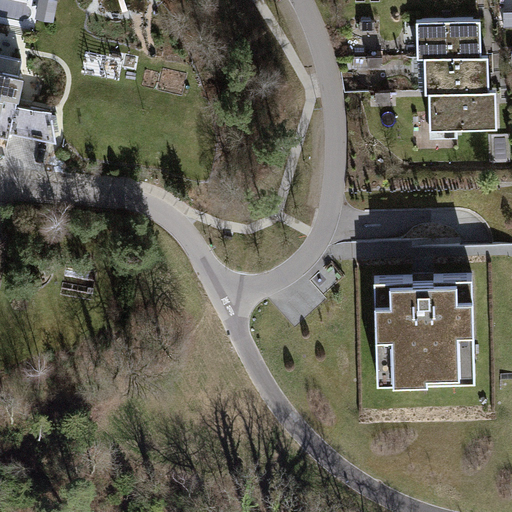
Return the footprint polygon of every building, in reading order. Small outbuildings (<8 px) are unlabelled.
[(54,0),(34,0),(32,19),(52,22),(54,0)] [(482,17),(420,19),(421,55),(428,55),(483,53),(482,17)] [(483,53),(428,55),(429,90),(433,90),(491,88),(490,53),(483,53)] [(24,72),(0,67),(0,143),(10,146),(12,136),(53,144),(47,111),(17,104),(24,72)] [(491,88),(433,90),(434,127),(500,125),(498,88),(491,88)] [(471,273),(371,278),(376,382),(476,377),(471,273)]
